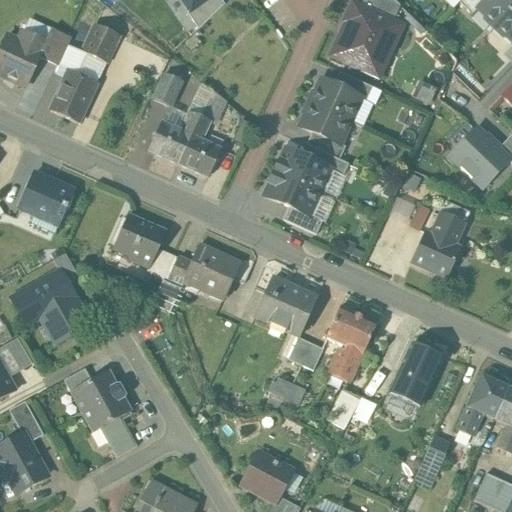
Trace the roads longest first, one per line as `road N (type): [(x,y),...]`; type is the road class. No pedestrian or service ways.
road 1 (residential): [(224,220),(511,349)]
road 2 (residential): [(0,120),(224,220)]
road 3 (residential): [(224,220),(325,0)]
